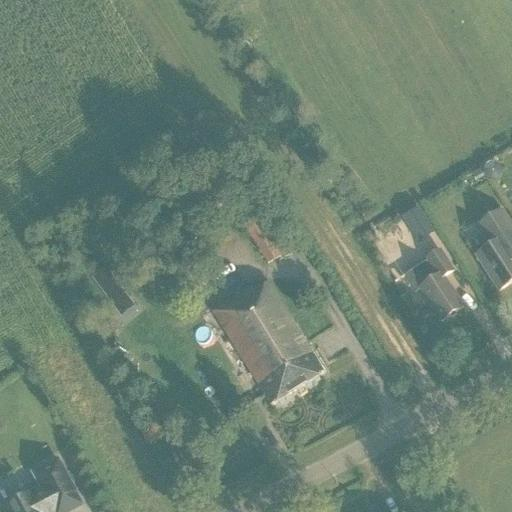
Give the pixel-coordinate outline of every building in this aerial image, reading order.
[(435,233),(418,207),(401,218),(418,244),(435,233)] [(511,226),(502,211),(477,227),(490,248),(476,257),(499,292),(511,283),(511,226)] [(244,227),(268,265),(281,256),(274,245),(282,240),(264,213),(244,227)] [(442,322),(463,309),(444,279),(453,272),(440,251),(427,259),(428,261),(405,276),(416,293),(421,290),(442,322)] [(92,279),(115,310),(128,300),(106,269),(92,279)] [(270,405),(323,372),(269,284),(252,295),(250,291),(214,313),(270,405)] [(74,511),(85,507),(59,458),(30,473),(38,488),(0,507),(0,511),(74,511)]
